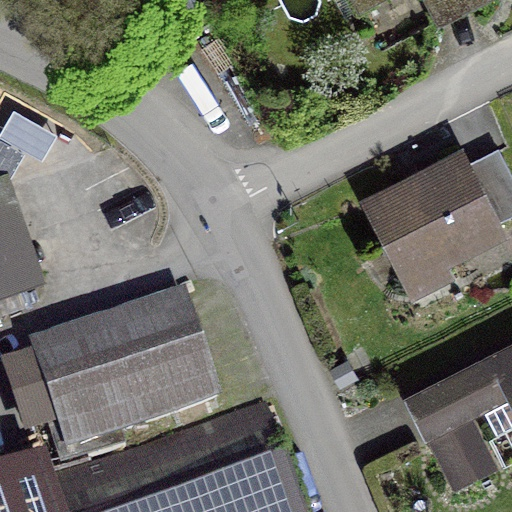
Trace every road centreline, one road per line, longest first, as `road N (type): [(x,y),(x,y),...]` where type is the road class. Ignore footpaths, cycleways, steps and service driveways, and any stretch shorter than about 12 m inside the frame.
road 1 (residential): [(213,208),(345,511)]
road 2 (residential): [(213,208),(511,66)]
road 3 (residential): [(0,43),(70,76),(150,132),(213,208)]
